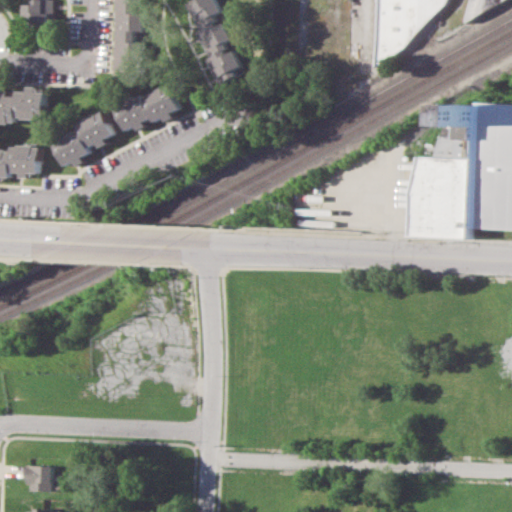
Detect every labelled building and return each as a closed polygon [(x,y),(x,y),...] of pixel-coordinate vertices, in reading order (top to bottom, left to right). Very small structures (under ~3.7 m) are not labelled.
[(56,0),(56,27),(25,27),(26,2),(33,2),(33,0),(56,0)] [(114,73),(115,0),(139,0),(139,12),(146,12),(146,27),(138,27),(137,43),(144,43),(143,60),(138,60),(138,73),(114,73)] [(221,83),(207,57),(211,55),(198,30),(202,28),(189,3),(194,0),(220,0),(226,11),(218,15),(223,24),(227,22),(236,39),(230,42),(234,50),(237,48),(248,68),(221,83)] [(380,0),(449,0),(444,9),(421,33),(404,46),(378,65),(380,0)] [(467,12),(470,0),(507,0),(469,22),(467,12)] [(121,106),(147,93),(149,96),(175,82),(187,107),(180,111),(182,115),(173,120),(171,115),(161,120),(159,116),(151,120),(153,124),(144,128),(142,124),(132,129),(121,106)] [(0,120),(0,93),(1,88),(12,88),(11,94),(20,94),(20,90),(30,91),(31,86),(40,86),(40,92),(49,92),(48,116),(19,115),(19,121),(0,120)] [(511,102),(463,101),(461,117),(452,117),(435,154),(426,155),(418,188),(416,233),(477,236),(478,228),(511,228),(511,102)] [(60,140),(84,127),(82,123),(110,109),(122,132),(112,136),(115,142),(107,146),(105,141),(97,145),(100,150),(91,154),(94,159),(84,165),(81,160),(73,164),(60,140)] [(0,147),(17,147),(17,142),(49,143),(49,172),(38,172),(38,177),(27,177),(27,171),(17,170),(17,175),(8,175),(8,180),(0,180),(0,147)] [(29,464),(57,464),(56,490),(32,489),(32,482),(29,482),(29,464)]
